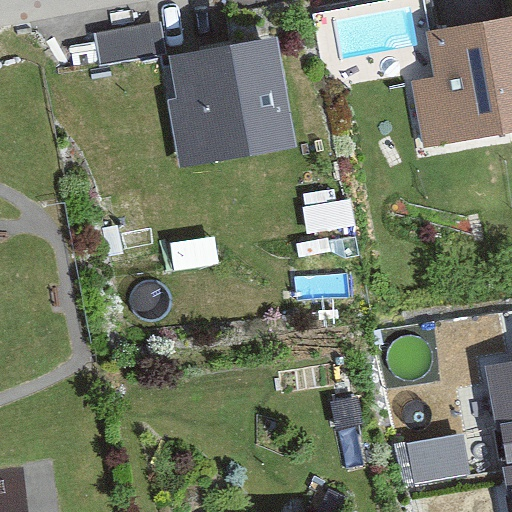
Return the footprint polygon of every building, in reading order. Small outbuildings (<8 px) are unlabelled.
[(511,26),(428,41),(436,86),(411,91),(422,153),(511,137),(511,26)] [(156,65),(151,28),(91,37),(96,74),(156,65)] [(276,46),(167,61),(173,103),(164,104),(171,154),(179,153),(182,172),(292,157),(276,46)] [(511,511),(511,374),(484,378),(491,433),(499,432),(509,511),(511,511)] [(403,478),(475,461),(466,420),(394,436),(403,478)]
